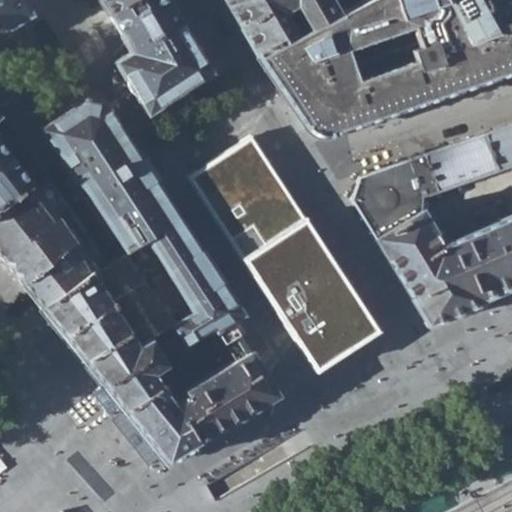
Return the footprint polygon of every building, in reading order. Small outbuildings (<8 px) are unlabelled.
[(18,0),(0,0),(0,27),(6,24),(7,25),(27,13),(18,0)] [(99,0),(108,14),(132,0),(99,0)] [(206,66),(177,20),(165,0),(132,0),(108,14),(129,48),(113,58),(143,108),(206,66)] [(337,12),(329,0),(221,0),(253,54),(255,54),(337,12)] [(307,131),(317,135),(319,137),(322,135),(336,130),(511,68),(511,0),(359,0),(345,7),(337,12),(255,54),(307,131)] [(59,157),(42,169),(38,171),(41,176),(42,177),(46,175),(51,173),(54,170),(55,168),(112,129),(156,190),(179,221),(103,104),(94,102),(84,100),(41,130),(59,157)] [(0,204),(28,183),(26,181),(30,178),(33,176),(38,171),(42,169),(33,157),(0,113),(0,204)] [(511,121),(484,131),(497,169),(511,163),(511,121)] [(70,209),(90,235),(109,260),(120,253),(129,245),(131,248),(139,242),(184,303),(177,307),(179,318),(174,322),(148,340),(159,358),(212,326),(233,359),(248,350),(237,332),(242,329),(233,316),(239,312),(179,221),(156,190),(112,129),(55,168),(54,170),(51,173),(46,175),(42,177),(46,176),(49,179),(54,178),(70,200),(74,206),(70,209)] [(484,131),(422,152),(435,190),(497,169),(484,131)] [(350,197),(375,240),(419,209),(421,195),(435,190),(422,152),(358,174),(350,197)] [(202,196),(313,370),(343,351),(373,332),(262,158),(215,188),(202,196)] [(42,177),(66,204),(70,200),(54,178),(49,179),(46,176),(42,177)] [(38,177),(33,181),(53,212),(66,204),(42,177),(41,177),(38,177)] [(0,257),(26,238),(27,240),(56,219),(53,212),(33,181),(30,178),(26,181),(28,183),(0,204),(0,257)] [(66,204),(70,209),(74,206),(70,200),(66,204)] [(56,219),(74,246),(88,237),(70,209),(56,219)] [(375,240),(384,254),(429,224),(419,209),(375,240)] [(427,323),(511,284),(511,211),(441,242),(429,224),(384,254),(425,323),(427,323)] [(0,257),(0,258),(19,282),(74,246),(56,219),(27,240),(26,238),(0,257)] [(90,272),(106,265),(88,237),(74,246),(90,272)] [(39,307),(90,272),(74,246),(19,282),(23,287),(36,303),(39,307)] [(78,356),(80,358),(164,308),(124,251),(120,253),(121,256),(106,265),(90,272),(39,307),(44,313),(53,325),(58,331),(61,335),(75,351),(78,356)] [(101,384),(143,359),(136,347),(148,340),(174,322),(164,308),(80,358),(81,360),(89,370),(98,381),(101,384)] [(143,359),(151,372),(163,364),(159,358),(148,340),(136,347),(143,359)] [(275,393),(248,350),(233,359),(184,388),(167,362),(163,364),(151,372),(149,373),(158,387),(160,385),(197,442),(275,393)] [(119,407),(121,409),(144,396),(143,395),(158,387),(149,373),(151,372),(143,359),(101,384),(102,385),(119,407)] [(109,414),(119,407),(102,385),(92,393),(109,414)] [(164,463),(197,442),(160,385),(158,387),(143,395),(144,396),(121,409),(122,411),(124,413),(139,432),(142,436),(158,456),(164,463)] [(124,413),(122,411),(112,419),(129,440),(139,432),(124,413)] [(148,464),(158,456),(142,436),(132,444),(148,464)] [(504,477),(511,472),(511,457),(497,465),(495,468),(494,471),(495,474),(497,476),(500,477),(504,477)] [(444,497),(444,494),(442,492),(437,490),(433,493),(431,495),(430,499),(427,502),(417,507),(415,511),(414,511),(440,511),(441,511),(443,509),(444,506),(444,503),(443,500),(444,497)]
